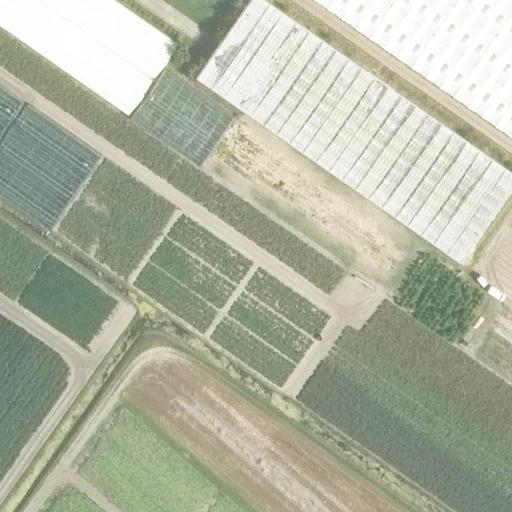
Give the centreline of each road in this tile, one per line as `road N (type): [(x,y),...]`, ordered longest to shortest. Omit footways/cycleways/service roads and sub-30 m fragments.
road 1 (track): [(27,511),(138,361),(167,352),(194,362),(276,417)]
road 2 (track): [(408,511),(276,417)]
